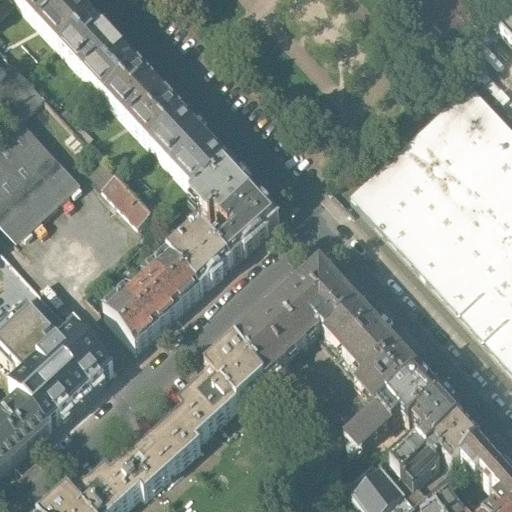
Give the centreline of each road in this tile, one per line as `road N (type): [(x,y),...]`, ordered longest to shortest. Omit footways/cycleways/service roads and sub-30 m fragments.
road 1 (residential): [(11,511),(319,230)]
road 2 (residential): [(319,230),(114,0)]
road 3 (residential): [(511,439),(319,230)]
